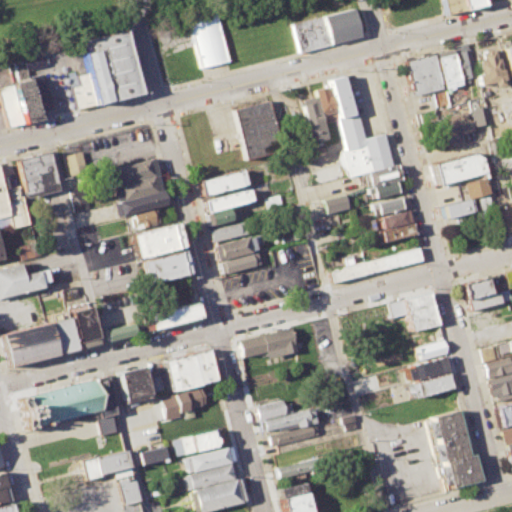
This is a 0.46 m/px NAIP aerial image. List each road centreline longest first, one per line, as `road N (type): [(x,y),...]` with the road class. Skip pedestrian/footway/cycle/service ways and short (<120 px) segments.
road 1 (residential): [(0,384),(511,250)]
road 2 (residential): [(0,144),(511,13)]
road 3 (residential): [(136,0),(264,511)]
road 4 (residential): [(367,0),(497,492)]
